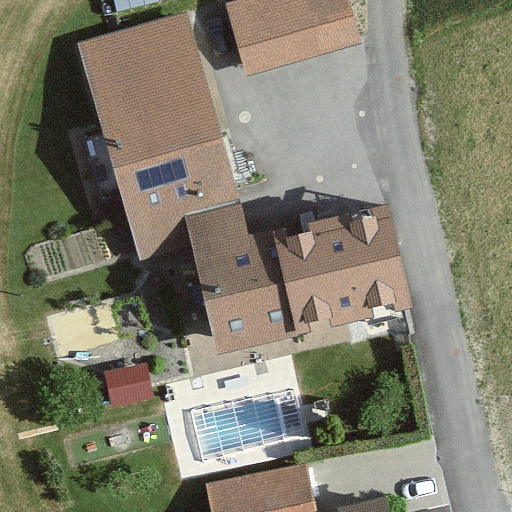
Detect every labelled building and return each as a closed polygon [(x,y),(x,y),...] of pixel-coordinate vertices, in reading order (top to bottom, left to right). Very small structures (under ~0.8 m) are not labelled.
[(351,0),(227,0),(248,71),(363,38),(351,0)] [(187,7),(79,39),(141,255),(194,241),(185,206),(240,192),(187,7)] [(240,192),(185,206),(194,241),(219,344),(413,292),(388,189),(247,222),(240,192)] [(308,458),(205,477),(212,511),(293,511),(317,508),(308,458)] [(341,511),(431,511),(427,495),(390,504),(386,487),(339,497),(341,511)]
